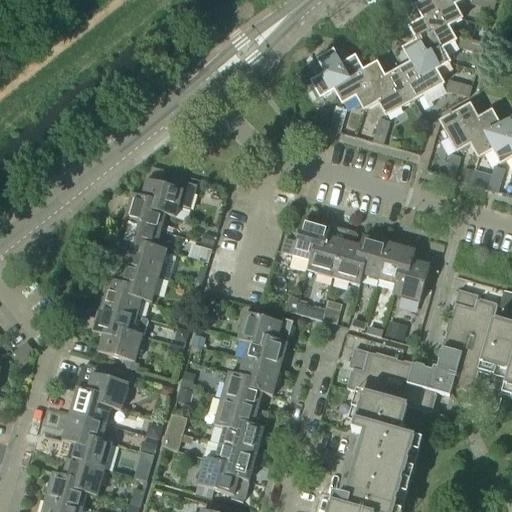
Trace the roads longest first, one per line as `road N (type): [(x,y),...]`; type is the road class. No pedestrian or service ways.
road 1 (tertiary): [(0,248),(201,85)]
road 2 (residential): [(511,232),(278,161)]
road 3 (residential): [(0,511),(46,351),(0,292)]
road 4 (residential): [(279,511),(331,328)]
road 5 (residential): [(240,300),(278,161)]
road 6 (tertiary): [(201,85),(308,0)]
